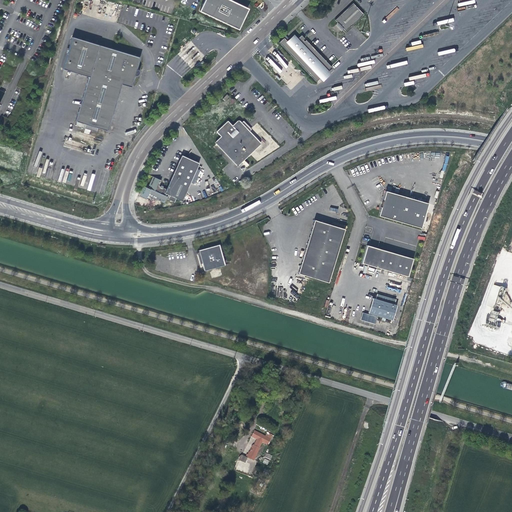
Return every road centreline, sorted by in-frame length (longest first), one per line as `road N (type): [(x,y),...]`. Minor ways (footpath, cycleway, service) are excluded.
road 1 (residential): [(0,282),(511,437)]
road 2 (motorway): [(511,116),(446,237),(360,511)]
road 3 (trunk): [(511,135),(461,227),(372,511)]
road 4 (tertiary): [(132,235),(216,223),(334,158),(384,141),(454,136),(511,148)]
road 5 (trunk): [(396,496),(468,251),(511,163)]
road 6 (tertiary): [(293,0),(158,128),(124,187)]
road 7 (unknown): [(235,178),(288,142),(243,94),(260,72)]
